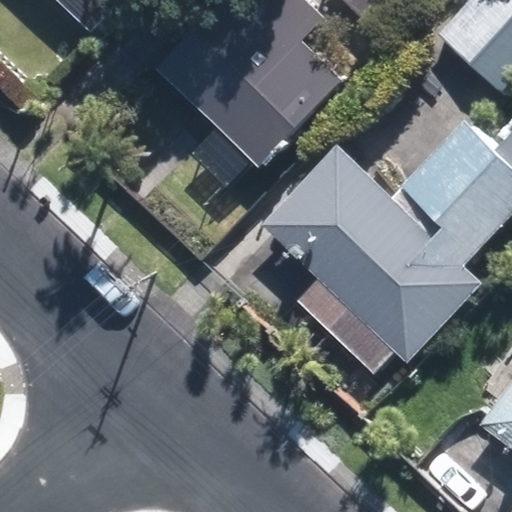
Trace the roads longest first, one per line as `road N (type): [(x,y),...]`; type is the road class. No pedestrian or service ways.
road 1 (residential): [(172,402),(0,241)]
road 2 (residential): [(32,511),(172,402)]
road 3 (residential): [(284,511),(172,402)]
